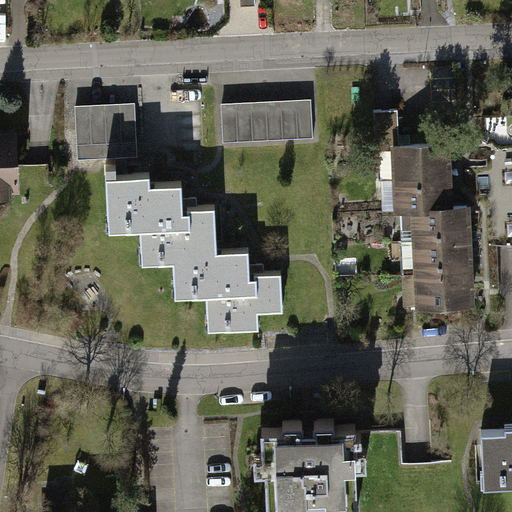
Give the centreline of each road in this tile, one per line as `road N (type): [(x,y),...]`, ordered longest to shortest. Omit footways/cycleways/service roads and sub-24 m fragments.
road 1 (residential): [(511,356),(187,380),(0,349)]
road 2 (residential): [(511,37),(0,64)]
